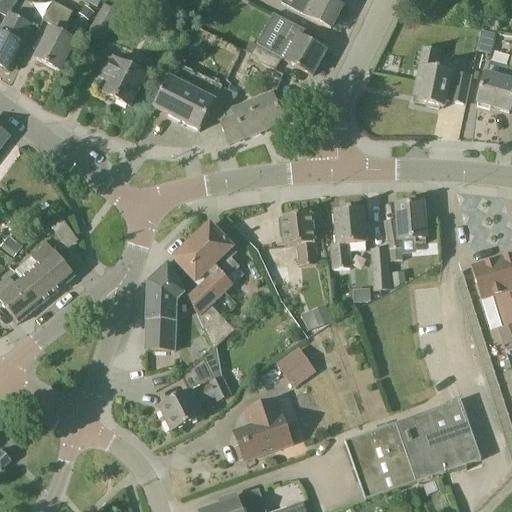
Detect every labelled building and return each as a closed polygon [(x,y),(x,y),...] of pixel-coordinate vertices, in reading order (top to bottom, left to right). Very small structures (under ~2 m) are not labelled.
[(3,0),(0,6),(0,17),(6,20),(17,0),(3,0)] [(98,10),(102,0),(80,0),(97,10),(98,10)] [(135,0),(134,3),(153,13),(158,5),(160,0),(135,0)] [(324,0),(283,0),(281,5),(331,31),(342,9),(324,0)] [(72,15),(52,5),(43,22),(63,32),(72,15)] [(102,45),(120,16),(104,6),(86,36),(102,45)] [(79,16),(89,24),(95,16),(85,8),(79,16)] [(0,69),(7,74),(17,56),(32,27),(23,23),(26,17),(13,11),(9,16),(0,31),(0,69)] [(60,73),(75,42),(51,30),(36,61),(60,73)] [(326,54),(308,44),(286,31),(279,44),(285,47),(283,50),(289,53),(284,62),(312,78),(326,54)] [(483,34),(479,54),(491,57),(495,37),(483,34)] [(256,46),(248,62),(275,73),(282,60),(269,53),(270,50),(265,47),(263,50),(256,46)] [(439,109),(443,110),(451,75),(436,71),(439,54),(419,50),(412,83),(418,84),(415,98),(420,99),(418,105),(427,107),(426,109),(438,111),(439,109)] [(511,52),(509,64),(490,59),(477,106),(509,116),(511,106),(511,52)] [(130,109),(146,77),(109,58),(98,79),(110,85),(104,96),(130,109)] [(230,105),(231,106),(236,97),(174,64),(165,78),(168,80),(153,110),(200,134),(208,117),(219,123),(226,120),(221,109),(230,105)] [(456,76),(450,104),(466,107),(472,79),(456,76)] [(285,126),(277,107),(272,95),(231,113),(229,108),(231,106),(230,105),(221,109),(226,120),(219,123),(230,147),(244,141),(245,143),(285,126)] [(0,151),(9,139),(0,132),(0,151)] [(401,248),(406,247),(426,245),(424,221),(429,220),(428,206),(409,207),(408,205),(399,206),(399,208),(396,208),(397,223),(384,225),(388,253),(389,263),(402,262),(401,248)] [(366,247),(364,231),(363,211),(335,213),(337,246),(329,248),(332,273),(351,272),(348,249),(366,247)] [(314,246),(313,236),(311,216),(282,219),(285,251),(295,249),(298,271),(317,268),(313,247),(314,246)] [(234,252),(224,242),(210,227),(191,245),(221,276),(217,280),(214,276),(208,281),(224,298),(233,289),(232,288),(243,278),(237,271),(239,270),(231,262),(236,257),(233,253),(234,252)] [(14,260),(23,249),(10,238),(0,249),(14,260)] [(22,282),(42,306),(75,279),(47,245),(14,271),(22,282)] [(221,276),(191,245),(171,264),(175,272),(177,270),(195,288),(197,290),(188,299),(206,336),(222,322),(211,309),(224,298),(208,281),(214,276),(217,280),(221,276)] [(370,253),(373,295),(390,294),(387,252),(370,253)] [(511,258),(499,262),(511,305),(511,258)] [(495,298),(499,312),(503,328),(507,327),(511,325),(511,305),(499,262),(473,270),(482,302),(495,298)] [(175,272),(171,264),(149,285),(146,353),(176,354),(177,340),(177,302),(184,296),(172,274),(175,272)] [(394,291),(405,285),(403,274),(391,276),(394,291)] [(42,306),(22,282),(15,287),(9,279),(0,285),(0,305),(19,326),(42,306)] [(332,324),(328,314),(302,324),(308,334),(332,324)] [(206,336),(214,352),(233,334),(222,322),(206,336)] [(299,351),(276,367),(293,392),(316,375),(299,351)] [(172,436),(205,420),(198,406),(215,401),(218,406),(232,398),(222,380),(216,383),(204,362),(181,382),(188,395),(159,409),(172,436)] [(262,457),(292,446),(276,401),(244,413),(250,431),(235,435),(239,449),(234,450),(238,464),(262,457)] [(344,443),(365,503),(481,462),(460,403),(344,443)] [(0,452),(1,454),(0,454),(0,471),(2,472),(11,464),(13,466),(14,465),(0,450),(0,452)] [(238,499),(237,497),(218,504),(220,509),(210,511),(305,511),(303,506),(285,511),(265,511),(258,492),(238,499)]
